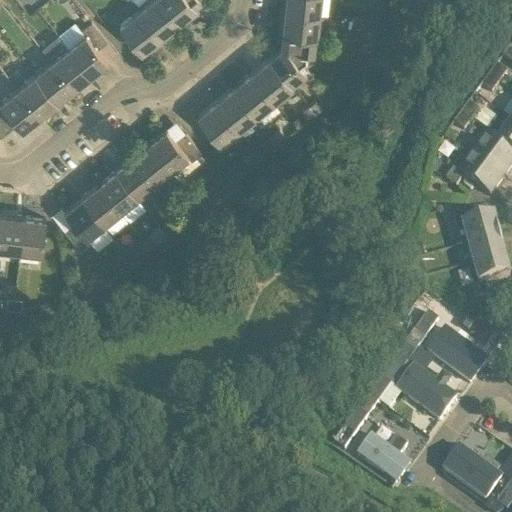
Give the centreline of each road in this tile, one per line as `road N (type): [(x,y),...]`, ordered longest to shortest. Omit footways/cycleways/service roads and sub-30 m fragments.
road 1 (residential): [(367,511),(199,430),(0,363)]
road 2 (residential): [(0,175),(40,161),(129,89),(199,62),(227,40),(246,0)]
road 3 (residential): [(428,469),(511,347)]
